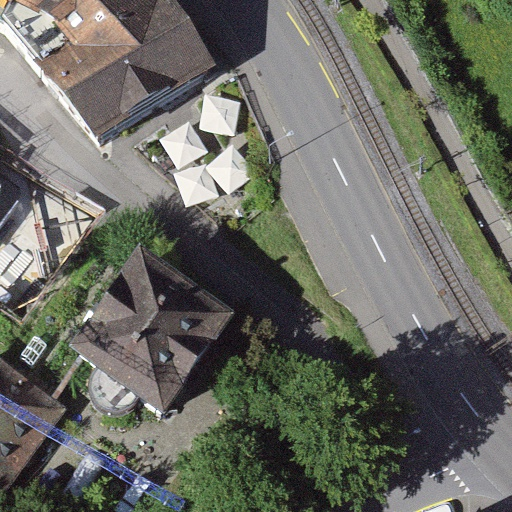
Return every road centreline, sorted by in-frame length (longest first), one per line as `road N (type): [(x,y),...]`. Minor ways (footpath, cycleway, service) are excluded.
road 1 (tertiary): [(237,0),(277,58),(416,322),(490,434)]
road 2 (residential): [(355,511),(447,468),(490,434)]
